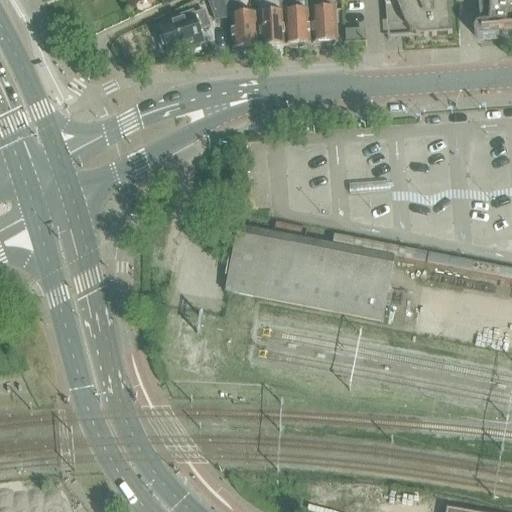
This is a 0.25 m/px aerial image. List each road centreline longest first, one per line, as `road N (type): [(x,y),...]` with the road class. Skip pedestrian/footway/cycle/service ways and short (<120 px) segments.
road 1 (tertiary): [(195,511),(123,410),(71,197)]
road 2 (tertiary): [(36,213),(90,417),(151,511)]
road 3 (tertiary): [(232,105),(511,75)]
road 4 (tertiary): [(232,105),(182,103),(57,159)]
road 5 (tertiary): [(71,197),(232,105)]
road 6 (tertiary): [(57,159),(0,24)]
